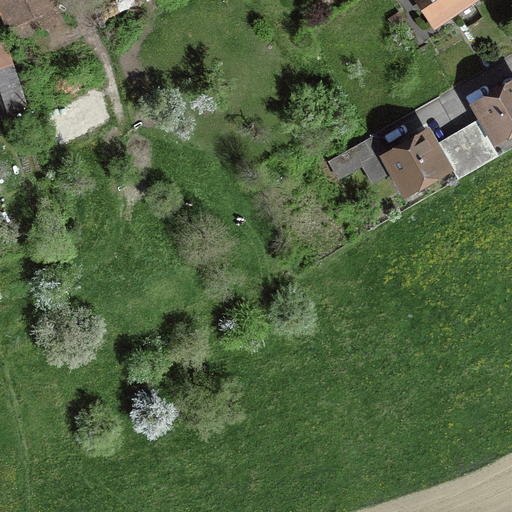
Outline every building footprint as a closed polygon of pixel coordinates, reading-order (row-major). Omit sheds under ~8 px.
[(48,0),(0,0),(0,4),(13,36),(56,18),(48,0)] [(472,0),(419,0),(436,24),(472,0)] [(405,22),(399,12),(388,20),(394,29),(405,22)] [(0,97),(5,112),(26,104),(4,44),(0,45),(0,97)] [(511,141),(511,82),(468,107),(476,121),(437,144),(454,174),(459,181),(500,158),(496,151),(511,141)] [(437,144),(429,131),(390,153),(379,134),(327,163),(338,182),(362,168),(372,186),(388,177),(404,203),(454,174),(437,144)]
